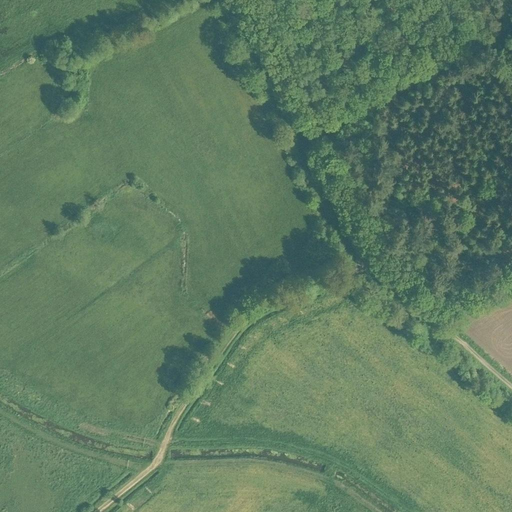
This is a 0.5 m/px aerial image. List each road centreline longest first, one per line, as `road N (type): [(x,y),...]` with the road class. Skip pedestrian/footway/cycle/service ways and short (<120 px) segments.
road 1 (track): [(96,511),(155,463),(177,416),(249,317),(365,266)]
road 2 (track): [(365,266),(225,0)]
road 3 (track): [(511,386),(365,266)]
